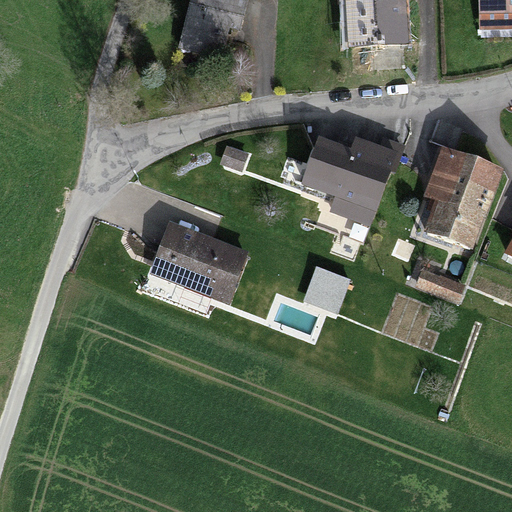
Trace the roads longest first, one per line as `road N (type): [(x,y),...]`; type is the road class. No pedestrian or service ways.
road 1 (residential): [(91,172),(205,123),(342,105),(444,103),(511,88)]
road 2 (unclassified): [(91,172),(8,428)]
road 3 (unclassified): [(124,0),(102,61),(91,172)]
